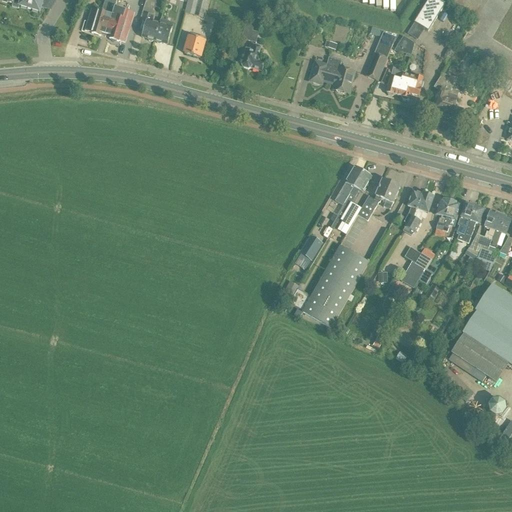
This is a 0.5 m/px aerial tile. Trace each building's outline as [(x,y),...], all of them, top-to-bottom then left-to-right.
[(13,0),(13,4),(12,7),(18,9),(19,6),(39,12),(43,0),(13,0)] [(107,36),(115,9),(117,0),(108,0),(106,6),(104,5),(101,13),(94,11),(88,32),(92,34),(101,37),(101,34),(107,36)] [(203,19),(207,0),(188,0),(185,14),(203,19)] [(429,0),(414,24),(407,34),(418,41),(424,30),(429,33),(445,7),(433,0),(429,0)] [(115,9),(107,36),(110,37),(110,40),(111,40),(111,41),(112,42),(114,43),(115,43),(117,42),(118,42),(119,41),(123,43),(126,44),(135,15),(131,14),(120,11),(115,9)] [(146,23),(142,38),(147,39),(149,42),(152,43),(154,41),(156,42),(160,27),(152,25),(154,16),(149,14),(146,23)] [(166,28),(160,27),(156,42),(157,44),(160,45),(162,44),(168,45),(173,26),(167,24),(166,28)] [(242,40),(256,44),(259,33),(253,32),(254,26),(246,24),(242,40)] [(378,82),(387,60),(397,35),(385,31),(384,34),(384,33),(375,55),(366,77),(378,82)] [(190,34),(184,55),(200,59),(206,39),(190,34)] [(394,51),(411,56),(414,44),(403,37),(394,51)] [(326,43),(324,48),(335,51),(336,45),(326,43)] [(459,45),(450,61),(459,66),(468,51),(459,45)] [(262,72),(264,63),(257,62),(261,48),(255,47),(253,53),(246,51),(242,67),(244,69),(248,70),(251,69),(262,72)] [(334,60),(329,58),(327,66),(315,62),(309,82),(322,86),(323,81),(329,83),(334,60)] [(342,62),(334,60),(329,83),(335,84),(333,91),(336,91),(337,94),(343,95),(345,94),(349,95),(355,72),(340,68),(342,62)] [(384,85),(390,71),(384,69),(379,83),(384,85)] [(391,78),(386,93),(388,96),(392,97),(395,95),(398,96),(405,76),(403,75),(404,72),(393,69),(391,78)] [(460,121),(464,110),(455,107),(458,97),(459,93),(451,90),(455,79),(442,75),(434,88),(439,89),(432,113),(444,116),(445,119),(448,120),(450,118),(451,119),(451,118),(460,121)] [(405,76),(398,96),(401,97),(402,100),(407,101),(409,99),(410,95),(419,97),(421,89),(420,89),(420,88),(422,88),(423,84),(422,83),(423,79),(415,77),(415,78),(405,76)] [(346,184),(335,203),(342,207),(343,205),(362,173),(361,172),(361,170),(358,168),(356,169),(354,168),(345,183),(346,184)] [(354,222),(358,216),(357,216),(361,210),(351,204),(355,198),(359,192),(362,193),(371,178),(369,177),(369,175),(367,174),(365,174),(362,173),(343,205),(344,206),(341,211),(338,217),(332,228),(346,236),(354,222)] [(361,210),(357,216),(358,216),(368,222),(379,203),(381,199),(386,201),(385,205),(384,208),(390,210),(393,204),(400,188),(398,188),(398,185),(395,184),(393,186),(389,184),(389,182),(386,180),(384,182),(382,181),(374,200),(369,197),(361,210)] [(418,194),(413,192),(408,207),(411,208),(409,215),(404,223),(407,225),(403,232),(412,217),(417,217),(424,195),(423,195),(423,196),(422,195),(421,194),(419,193),(418,194)] [(426,195),(424,195),(417,217),(412,217),(403,232),(403,233),(411,237),(415,234),(422,219),(421,219),(423,213),(428,214),(433,199),(431,198),(429,196),(426,195)] [(444,201),(439,200),(435,215),(441,217),(441,219),(439,219),(436,230),(441,232),(450,203),(449,203),(448,201),(445,201),(444,201)] [(450,203),(441,232),(448,233),(450,226),(454,228),(456,221),(460,206),(455,204),(455,203),(452,202),(451,203),(450,203)] [(459,227),(456,235),(459,236),(457,240),(460,241),(475,208),(474,207),(473,206),(471,205),(469,205),(466,204),(458,226),(459,227)] [(477,208),(475,208),(460,241),(469,245),(474,229),(476,224),(480,225),(485,211),(482,210),(481,209),(478,208),(477,208)] [(491,213),(490,212),(484,228),(490,230),(489,233),(487,232),(484,239),(477,236),(469,249),(468,248),(464,255),(475,261),(482,248),(486,250),(501,216),(497,214),(496,213),(493,212),(491,213)] [(399,226),(404,218),(398,214),(393,222),(399,226)] [(492,237),(488,246),(496,248),(500,234),(506,236),(511,220),(510,218),(507,217),(505,218),(501,216),(492,237)] [(301,254),(295,264),(299,267),(306,271),(322,245),(310,238),(300,254),(301,254)] [(507,256),(511,243),(511,239),(508,238),(499,253),(507,256)] [(433,249),(440,252),(443,246),(436,242),(433,249)] [(369,264),(356,257),(345,251),(339,248),(303,314),(332,330),(369,264)] [(415,265),(425,249),(425,248),(421,254),(410,248),(405,258),(412,262),(412,263),(415,265)] [(425,249),(415,265),(426,271),(434,255),(431,253),(432,252),(425,249)] [(426,271),(420,282),(427,286),(433,275),(426,271),(435,255),(434,255),(426,271)] [(415,265),(412,263),(401,282),(414,289),(419,281),(420,282),(426,271),(415,265)] [(378,274),(378,284),(387,284),(387,273),(378,274)] [(298,288),(290,283),(281,298),(290,303),(298,288)] [(433,285),(425,299),(432,303),(441,289),(433,285)] [(511,298),(492,286),(476,311),(477,312),(463,334),(464,334),(451,354),(496,384),(509,364),(511,365),(511,298)] [(293,300),(289,305),(301,313),(310,300),(304,296),(298,292),(293,300)] [(403,312),(398,320),(404,324),(409,316),(403,312)] [(377,338),(373,346),(379,349),(383,341),(377,338)] [(377,351),(368,346),(366,350),(375,354),(377,351)] [(408,357),(400,352),(395,360),(403,365),(408,357)] [(425,368),(414,361),(410,367),(421,374),(425,368)] [(489,415),(495,419),(494,420),(488,417),(484,423),(490,427),(488,430),(508,444),(511,437),(511,428),(504,423),(506,420),(503,417),(504,417),(508,411),(506,403),(500,399),(491,400),(487,407),(489,415)]
